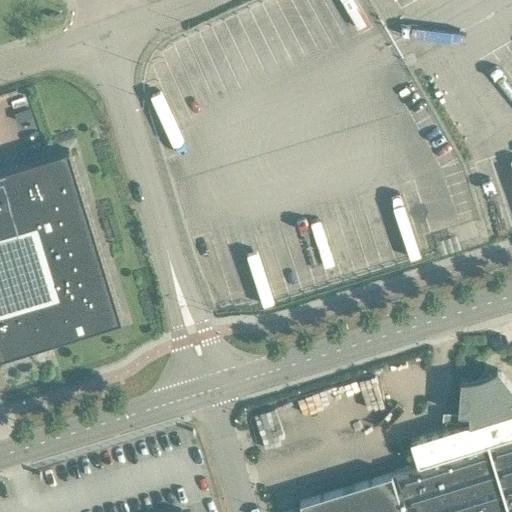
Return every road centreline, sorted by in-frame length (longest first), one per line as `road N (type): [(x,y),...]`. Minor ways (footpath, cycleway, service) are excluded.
road 1 (unclassified): [(210,391),(511,296)]
road 2 (unclassified): [(167,253),(99,40)]
road 3 (unclassified): [(0,457),(210,391)]
road 4 (unclassified): [(167,253),(180,343),(210,391)]
road 5 (unclassified): [(210,391),(206,336),(167,253)]
road 6 (unclassified): [(246,511),(210,391)]
